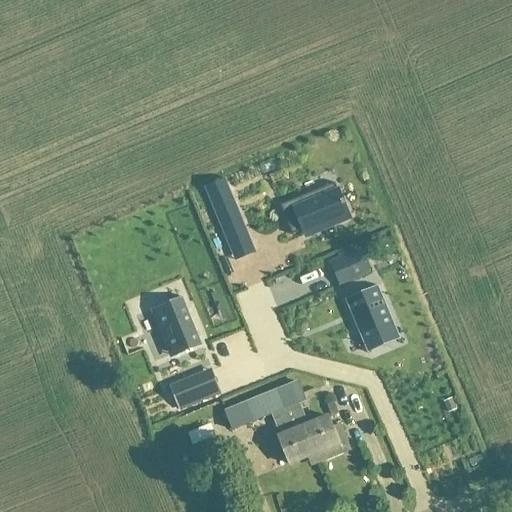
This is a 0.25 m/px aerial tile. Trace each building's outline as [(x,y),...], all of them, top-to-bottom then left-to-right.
[(319,190),(280,206),(292,236),(319,225),(321,230),(349,218),(338,192),(323,198),(319,190)] [(231,196),(212,204),(235,260),(253,252),(231,196)] [(330,263),(339,286),(368,272),(359,250),(330,263)] [(378,287),(345,301),(363,343),(390,332),(396,329),(384,301),(378,287)] [(182,298),(154,309),(173,355),(200,344),(201,347),(202,347),(182,298)] [(343,374),(351,390),(365,384),(357,367),(343,374)] [(196,377),(184,382),(193,405),(205,400),(196,377)] [(297,383),(225,413),(233,431),(305,401),(297,383)] [(326,405),(331,419),(339,416),(333,402),(326,405)] [(301,404),(272,416),(281,437),(279,438),(291,466),(316,456),(321,454),(309,426),(301,404)] [(329,418),(309,426),(321,454),(316,456),(319,464),(350,451),(340,426),(334,429),(329,418)] [(227,469),(215,438),(192,447),(201,469),(212,465),(215,473),(227,469)] [(268,477),(253,482),(257,494),(272,489),(268,477)]
